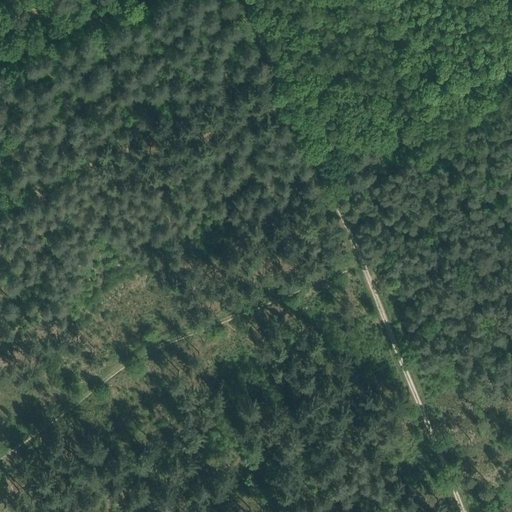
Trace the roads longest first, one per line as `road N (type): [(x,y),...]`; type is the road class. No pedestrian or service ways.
road 1 (track): [(310,151),(465,511)]
road 2 (track): [(511,75),(310,151)]
road 3 (track): [(247,0),(294,112)]
